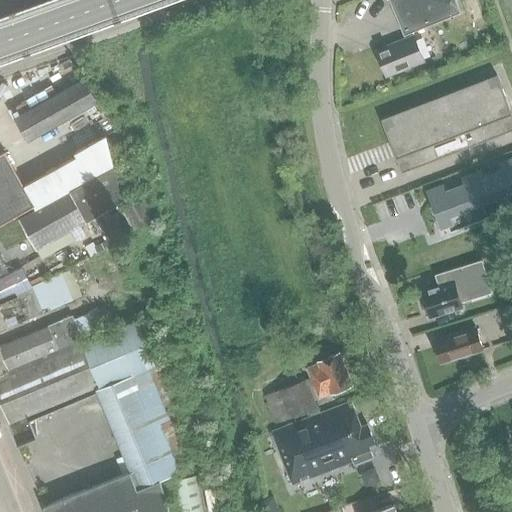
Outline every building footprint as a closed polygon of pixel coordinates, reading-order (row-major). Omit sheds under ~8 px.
[(388,0),(404,39),(375,51),(386,77),(424,62),(412,33),(460,13),(454,0),(388,0)] [(63,92),(83,80),(77,69),(56,81),(63,92)] [(511,116),(496,75),(380,119),(401,173),(511,130),(511,116)] [(83,80),(14,119),(26,142),(96,102),(85,80),(83,80)] [(32,204),(35,210),(63,195),(113,167),(106,136),(74,153),(76,157),(24,185),(34,204),(32,204)] [(0,222),(15,214),(32,204),(34,204),(24,185),(5,151),(0,153),(0,222)] [(511,208),(511,165),(434,196),(448,233),(511,208)] [(80,225),(120,202),(113,167),(63,195),(80,225)] [(80,225),(63,195),(35,210),(19,219),(36,249),(80,225)] [(132,231),(153,220),(141,198),(120,209),(132,231)] [(103,249),(98,240),(42,270),(47,279),(103,249)] [(0,259),(0,278),(8,274),(0,259)] [(433,286),(419,291),(423,305),(421,305),(424,315),(426,314),(427,316),(462,306),(460,298),(486,289),(477,261),(430,275),(433,286)] [(0,278),(0,301),(31,286),(22,267),(8,274),(0,278)] [(62,275),(33,287),(44,313),(73,301),(62,275)] [(0,373),(70,345),(97,333),(90,315),(75,320),(73,316),(49,326),(48,325),(0,345),(0,331),(43,314),(31,286),(0,301),(0,373)] [(511,304),(499,308),(509,340),(511,339),(511,304)] [(128,471),(42,507),(44,511),(176,511),(164,481),(198,467),(136,318),(97,333),(70,345),(0,373),(0,406),(16,445),(36,437),(29,420),(96,392),(128,471)] [(475,328),(433,341),(440,362),(482,349),(475,328)] [(306,368),(310,377),(306,379),(305,378),(264,395),(275,423),(317,407),(309,387),(313,385),(319,397),(351,384),(338,353),(316,362),(317,364),(306,368)] [(350,403),(271,432),(292,485),(352,462),(353,465),(372,458),(368,446),(374,443),(367,425),(360,428),(350,403)] [(203,511),(198,475),(167,480),(167,482),(177,511),(203,511)]
